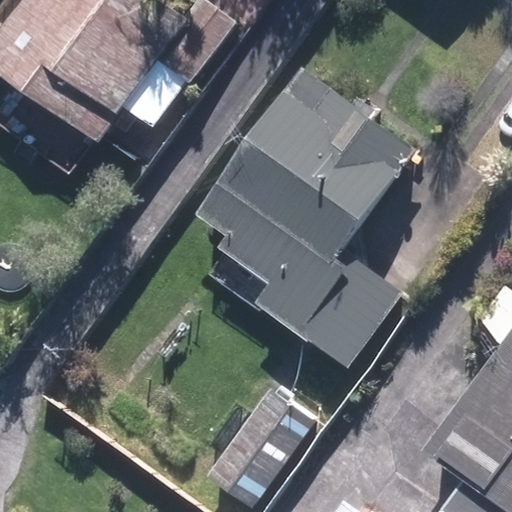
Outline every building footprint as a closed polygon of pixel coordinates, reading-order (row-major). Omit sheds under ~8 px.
[(0,56),(117,137),(174,55),(202,15),(180,0),(39,0),(25,21),(6,9),(0,18),(0,43),(6,48),(0,56)] [(208,79),(250,19),(222,0),(212,0),(202,15),(174,55),(208,79)] [(273,298),(365,366),(418,295),(356,249),(431,147),(325,69),(219,212),(248,233),(240,245),(287,279),(273,298)] [(511,511),(511,349),(442,447),(478,473),(455,504),(465,511),(511,511)] [(331,425),(282,389),(219,473),(268,509),(331,425)] [(381,511),(361,497),(350,511),(465,511),(455,504),(449,511),(381,511)]
